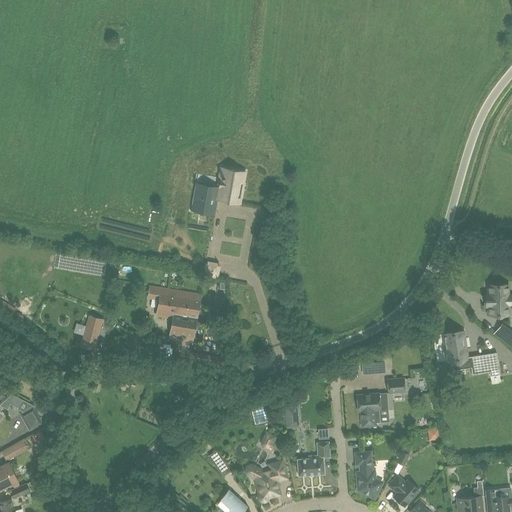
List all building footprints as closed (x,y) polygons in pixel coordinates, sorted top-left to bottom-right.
[(218,200),(225,201),(239,204),(244,171),(222,167),(218,187),(207,185),(206,187),(197,185),(193,205),(191,205),(190,211),(215,215),(217,204),(215,204),(216,199),(218,200)] [(206,262),(204,275),(217,277),(219,264),(206,262)] [(172,318),(172,323),(177,324),(180,302),(176,302),(177,290),(149,285),(147,297),(159,299),(156,315),(172,318)] [(508,285),(488,285),(488,315),(508,315),(508,304),(511,304),(511,294),(508,295),(508,285)] [(200,294),(177,290),(176,302),(180,302),(177,324),(172,323),(169,338),(192,342),(200,294)] [(81,345),(94,349),(100,328),(107,330),(109,321),(89,316),(81,345)] [(494,333),(507,343),(511,335),(500,326),(494,333)] [(496,352),(494,353),(494,354),(479,357),(479,355),(467,357),(463,331),(443,334),(447,361),(463,359),(464,363),(470,362),(472,374),(489,371),(490,376),(500,374),(496,352)] [(130,333),(128,348),(140,350),(143,335),(130,333)] [(376,362),(377,372),(384,372),(384,362),(376,362)] [(403,378),(387,379),(388,392),(404,391),(403,378)] [(386,393),(378,394),(378,393),(357,395),(358,411),(361,411),(362,426),(376,425),(376,423),(380,422),(388,421),(386,393)] [(22,399),(11,394),(4,400),(17,407),(22,399)] [(285,405),(286,428),(299,427),(297,405),(285,405)] [(34,408),(33,407),(22,413),(20,414),(29,430),(42,423),(34,408)] [(427,430),(429,440),(439,439),(438,428),(427,430)] [(261,440),(260,444),(263,448),(268,449),(271,446),(277,437),(266,431),(261,440)] [(23,440),(1,452),(6,461),(28,449),(23,440)] [(298,476),(324,474),(323,457),(330,457),(329,442),(316,442),(317,455),(308,456),(308,458),(297,459),(298,476)] [(219,466),(226,462),(217,449),(210,454),(219,466)] [(403,451),(397,462),(403,465),(408,454),(403,451)] [(358,490),(374,497),(381,482),(374,479),(373,471),(371,471),(370,452),(355,453),(356,464),(360,464),(360,472),(357,472),(358,490)] [(257,482),(260,491),(259,492),(258,493),(258,494),(258,495),(258,496),(258,497),(258,498),(259,499),(260,500),(261,501),(262,501),(263,501),(264,501),(265,501),(266,501),(267,500),(268,499),(269,498),(269,497),(269,496),(279,493),(276,480),(286,477),(281,461),(269,464),(270,466),(262,468),(252,463),(250,463),(249,463),(248,463),(247,464),(246,465),(245,466),(245,467),(244,468),(244,469),(244,470),(244,471),(244,472),(244,473),(245,474),(246,474),(246,475),(247,476),(255,479),(256,482),(257,482)] [(5,464),(0,466),(0,488),(14,482),(5,464)] [(405,483),(397,475),(389,485),(397,492),(393,496),(404,506),(418,489),(408,480),(405,483)] [(483,496),(482,480),(476,481),(477,487),(475,487),(476,496),(457,498),(458,511),(461,511),(460,511),(482,511),(481,496),(483,496)] [(9,491),(13,498),(29,491),(25,483),(9,491)] [(241,511),(247,506),(228,488),(220,498),(231,508),(227,511),(241,511)] [(509,511),(509,506),(511,506),(511,505),(511,497),(508,497),(507,496),(499,496),(498,489),(486,490),(487,511),(509,511)] [(11,499),(0,501),(0,508),(1,511),(0,511),(15,511),(14,508),(13,509),(11,499)] [(420,500),(409,511),(428,511),(423,507),(425,505),(420,500)]
